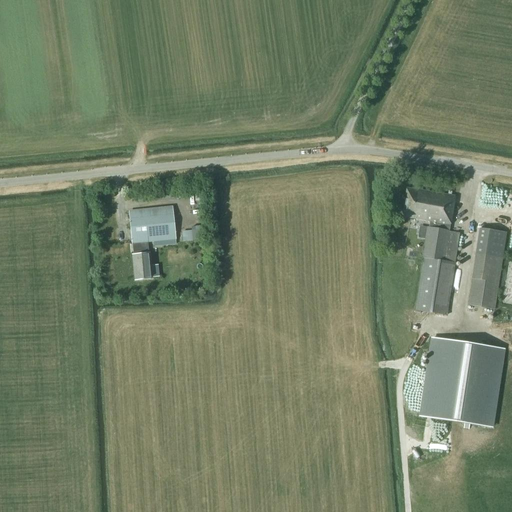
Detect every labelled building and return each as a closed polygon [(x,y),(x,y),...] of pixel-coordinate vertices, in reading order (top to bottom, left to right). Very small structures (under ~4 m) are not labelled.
[(446,316),(459,233),(449,232),(454,196),(406,188),(402,217),(429,222),(429,227),(427,227),(422,258),(423,258),(415,311),(446,316)] [(188,194),(188,202),(200,201),(200,194),(188,194)] [(147,242),(175,239),(172,208),(129,212),(132,243),(135,243),(136,255),(133,255),(136,280),(151,278),(147,242)] [(425,239),(427,227),(420,226),(418,238),(425,239)] [(205,242),(205,227),(193,227),(193,231),(183,232),(184,242),(205,242)] [(506,233),(479,229),(467,306),(494,310),(506,233)] [(502,349),(433,338),(420,417),(490,428),(502,349)]
